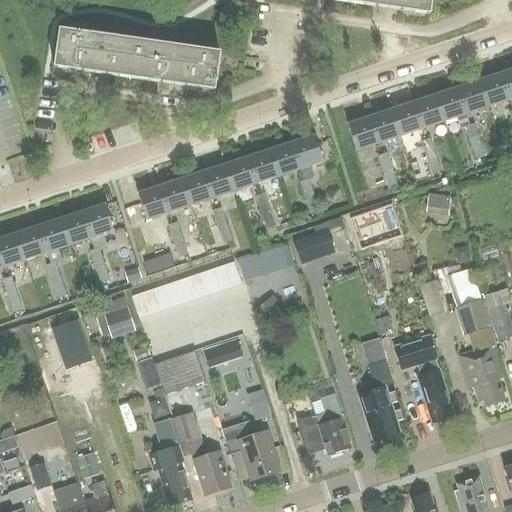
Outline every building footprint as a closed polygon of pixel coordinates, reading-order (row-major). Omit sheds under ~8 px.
[(429,15),(431,0),(349,0),(349,3),(429,15)] [(134,79),(139,42),(59,31),(54,68),(134,79)] [(214,91),(219,54),(139,42),(134,79),(214,91)] [(511,70),(501,74),(510,101),(511,100),(511,70)] [(510,101),(501,74),(479,82),(488,108),(510,101)] [(488,108),(479,82),(457,89),(466,115),(467,115),(488,108)] [(466,115),(457,89),(435,96),(444,123),(457,118),(461,129),(465,128),(470,127),(470,126),(467,115),(466,115)] [(444,123),(435,96),(414,103),(422,130),(435,126),(444,123)] [(422,130),(414,103),(392,111),(400,137),(422,130)] [(400,137),(392,111),(370,118),(378,145),(400,137)] [(378,145),(370,118),(347,126),(356,152),(378,145)] [(474,125),(470,126),(470,127),(465,128),(470,144),(480,141),(474,125)] [(314,136),(292,144),(300,170),(304,181),(304,182),(309,180),(314,178),(311,167),(323,163),(314,136)] [(431,139),(425,141),(421,142),(426,159),(436,156),(432,139),(431,139)] [(485,157),(480,141),(470,144),(476,160),(485,157)] [(300,170),(292,144),(270,151),(279,178),(300,170)] [(279,178),(270,151),(248,158),(257,185),(279,178)] [(392,170),(387,154),(377,157),(383,173),(392,170)] [(441,172),(436,156),(426,159),(431,175),(441,172)] [(257,185),(248,158),(226,166),(235,192),(257,185)] [(235,192),(226,166),(204,173),(213,199),(235,192)] [(398,186),(392,170),(383,173),(388,189),(398,186)] [(204,173),(182,180),(191,206),(213,199),(204,173)] [(191,206),(182,180),(160,187),(169,214),(191,206)] [(304,181),(299,182),(305,199),(314,196),(309,180),(304,182),(304,181)] [(169,214),(160,187),(138,195),(147,221),(169,214)] [(271,210),(265,194),(256,197),(261,213),(271,210)] [(432,194),(432,214),(455,214),(455,194),(432,194)] [(320,212),(314,196),(305,199),(310,215),(320,212)] [(108,249),(103,235),(113,232),(105,206),(82,213),(91,239),(95,251),(90,252),(96,268),(105,265),(100,251),(108,249)] [(221,209),(217,210),(218,210),(212,212),(212,213),(217,228),(227,225),(221,209)] [(276,225),(271,210),(261,213),(266,228),(276,225)] [(388,211),(350,224),(358,247),(396,234),(388,211)] [(91,239),(82,213),(60,220),(69,247),(91,239)] [(63,263),(59,250),(69,247),(60,220),(38,227),(47,254),(51,265),(46,266),(52,282),(61,279),(56,265),(63,263)] [(183,239),(178,223),(168,226),(173,242),(183,239)] [(232,241),(227,225),(217,228),(223,244),(232,241)] [(47,254),(38,227),(16,235),(25,261),(47,254)] [(337,253),(328,230),(292,242),(301,266),(337,253)] [(15,265),(25,261),(16,235),(0,240),(0,258),(3,268),(15,265)] [(188,256),(183,239),(173,242),(178,259),(188,256)] [(221,253),(218,242),(205,246),(209,258),(221,253)] [(293,243),(243,259),(250,281),(299,265),(293,243)] [(459,247),(455,253),(456,262),(470,260),(468,246),(459,247)] [(498,256),(495,247),(481,251),(484,260),(498,256)] [(234,263),(223,267),(231,289),(242,286),(234,263)] [(110,281),(105,265),(96,268),(101,284),(110,281)] [(429,276),(426,265),(414,268),(418,279),(429,276)] [(223,267),(212,270),(219,293),(231,289),(223,267)] [(139,268),(125,273),(128,283),(142,278),(139,268)] [(212,270),(200,274),(208,297),(219,293),(212,270)] [(492,327),(484,301),(481,301),(472,271),(448,279),(457,308),(455,309),(464,336),(492,327)] [(200,274),(189,278),(196,301),(208,297),(200,274)] [(8,297),(17,294),(13,280),(12,278),(7,279),(2,281),(8,297)] [(189,278),(177,282),(185,305),(196,301),(189,278)] [(66,296),(61,279),(52,282),(57,299),(66,296)] [(427,284),(436,314),(449,310),(440,280),(427,284)] [(177,282),(166,286),(174,309),(185,305),(177,282)] [(166,286),(155,290),(162,312),(174,309),(166,286)] [(155,290),(143,293),(151,316),(162,312),(155,290)] [(511,337),(511,328),(505,306),(511,304),(507,290),(484,297),(498,342),(511,337)] [(143,293),(132,297),(140,320),(151,316),(143,293)] [(23,310),(17,294),(8,297),(13,314),(23,310)] [(273,306),(277,303),(271,297),(255,312),(271,329),(283,317),(273,306)] [(136,332),(125,299),(101,307),(112,340),(136,332)] [(51,330),(65,372),(93,362),(78,321),(51,330)] [(435,360),(436,360),(428,336),(393,347),(401,372),(417,366),(420,377),(417,378),(432,425),(436,424),(439,425),(449,421),(451,419),(454,418),(435,360)] [(238,338),(204,349),(210,367),(245,356),(238,338)] [(501,379),(491,347),(459,357),(469,389),(474,388),(479,402),(484,400),(486,407),(504,401),(498,380),(501,379)] [(147,348),(134,352),(137,363),(151,359),(147,348)] [(195,352),(154,366),(157,375),(165,397),(206,383),(195,352)] [(395,392),(385,363),(369,368),(376,391),(359,396),(374,443),(400,435),(387,394),(395,392)] [(266,389),(253,394),(261,419),(275,414),(266,389)] [(351,450),(341,419),(342,419),(335,396),(322,400),(329,423),(319,426),(317,419),(300,422),(300,424),(300,428),(301,432),(301,435),(303,439),(304,443),(306,447),(308,450),(310,452),(325,447),(328,457),(351,450)] [(157,420),(171,415),(165,398),(152,403),(157,420)] [(47,404),(31,410),(37,426),(53,420),(47,404)] [(193,413),(170,421),(178,444),(182,459),(192,456),(205,496),(230,488),(219,453),(207,457),(202,443),(193,413)] [(163,449),(147,454),(153,473),(158,471),(170,508),(192,501),(180,463),(183,462),(178,444),(170,421),(155,425),(163,449)] [(251,481),(279,473),(267,433),(254,437),(250,422),(223,431),(231,456),(242,452),(251,481)] [(0,455),(18,449),(13,437),(0,441),(0,455)] [(96,465),(92,453),(77,458),(81,470),(96,465)] [(37,492),(51,488),(43,465),(29,470),(37,492)] [(458,503),(460,511),(489,511),(479,478),(456,486),(461,502),(458,503)] [(112,511),(107,495),(103,482),(93,486),(97,498),(83,503),(86,511),(112,511)] [(86,511),(83,503),(77,485),(53,493),(59,511),(86,511)] [(35,498),(31,486),(8,494),(12,506),(35,498)] [(414,511),(436,511),(435,506),(433,506),(429,494),(411,500),(415,511),(414,511)]
